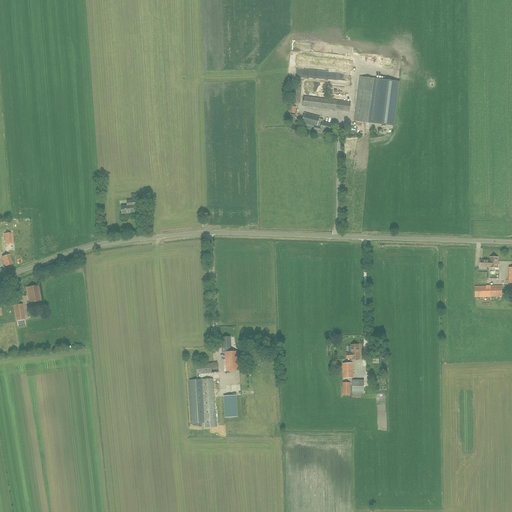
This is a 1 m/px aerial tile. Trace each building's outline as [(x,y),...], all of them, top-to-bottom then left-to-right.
[(310,68),(325,70),(325,66),(328,67),(329,62),(305,59),(305,65),(311,66),(310,68)] [(398,81),(360,77),(354,121),(393,126),(398,81)] [(300,104),(302,87),(292,87),(291,103),(300,104)] [(350,112),(351,102),(304,96),(303,106),(350,112)] [(330,132),(332,124),(323,122),(323,120),(319,119),(320,117),(305,113),(302,123),(315,127),(314,131),(320,132),(321,130),(330,132)] [(133,207),(138,206),(138,200),(130,201),(130,205),(121,206),(122,214),(134,213),(133,207)] [(6,253),(13,252),(11,233),(5,234),(6,253)] [(5,266),(12,264),(9,255),(2,257),(5,266)] [(480,267),(487,267),(490,267),(490,268),(495,268),(495,264),(497,264),(498,258),(490,257),(490,261),(480,260),(480,267)] [(30,303),(41,301),(38,286),(27,288),(30,303)] [(475,298),(502,297),(502,286),(475,287),(475,298)] [(25,319),(22,304),(14,306),(17,321),(25,319)] [(226,371),(239,370),(238,351),(231,352),(230,347),(231,347),(230,337),(222,338),(223,348),(226,348),(226,352),(225,352),(226,371)] [(359,359),(359,354),(358,345),(351,345),(351,353),(347,353),(347,359),(352,359),(359,359)] [(218,372),(217,362),(196,365),(197,375),(218,372)] [(343,379),(353,378),(352,363),(342,364),(343,379)] [(216,427),(213,379),(189,380),(192,424),(204,423),(204,428),(216,427)] [(364,394),(364,380),(352,380),(352,394),(364,394)] [(350,395),(350,382),(342,382),(342,395),(350,395)] [(225,417),(237,417),(236,396),(224,396),(225,417)]
